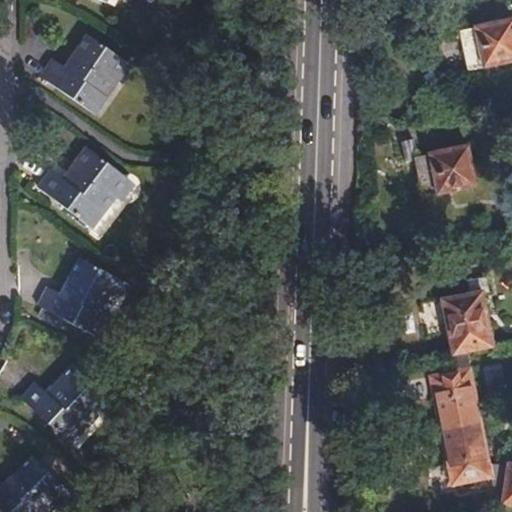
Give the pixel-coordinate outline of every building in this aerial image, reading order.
[(84,0),(98,10),(105,0),(84,0)] [(511,20),(457,32),(465,72),(511,62),(511,20)] [(111,79),(123,62),(85,36),(67,60),(71,64),(65,72),(48,60),(36,78),(92,117),(117,83),(111,79)] [(138,73),(123,62),(111,79),(117,83),(127,90),(138,73)] [(413,142),(399,145),(404,162),(412,160),(421,199),(474,187),(465,147),(416,157),(413,142)] [(106,193),(119,178),(85,151),(65,175),(68,178),(62,185),(45,170),(31,187),(86,231),(112,198),(106,193)] [(134,191),(119,178),(106,193),(112,198),(122,206),(134,191)] [(106,299),(114,282),(76,261),(61,288),(65,290),(60,298),(43,289),(33,308),(93,339),(112,303),(106,299)] [(130,290),(114,282),(106,299),(112,303),(122,308),(130,290)] [(450,355),(465,352),(491,346),(480,292),(440,300),(450,355)] [(480,424),(465,352),(450,355),(454,372),(428,376),(439,432),(480,424)] [(87,410),(100,395),(68,366),(46,390),(50,393),(45,399),(27,384),(13,400),(65,447),(93,415),(87,410)] [(116,410),(100,395),(87,410),(93,415),(103,424),(116,410)] [(488,466),(480,424),(439,432),(450,486),(484,480),(505,479),(507,465),(488,466)] [(46,504),(60,489),(29,457),(7,479),(10,483),(4,490),(0,485),(0,511),(47,511),(50,509),(46,504)] [(511,466),(507,465),(505,479),(501,505),(511,506),(511,466)] [(62,511),(73,501),(60,489),(46,504),(50,509),(53,511),(62,511)]
